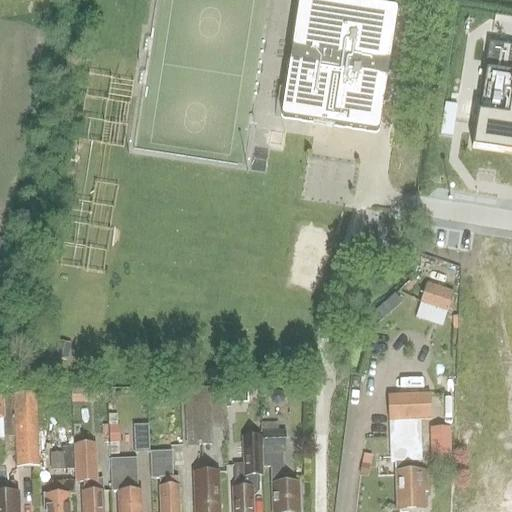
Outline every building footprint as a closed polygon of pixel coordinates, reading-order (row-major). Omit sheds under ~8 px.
[(299,0),(281,115),(281,117),(282,118),(283,119),(285,120),(374,134),(376,134),(377,133),(378,131),(379,130),(397,14),(397,13),(396,11),(395,10),(394,10),(331,0),(299,0)] [(511,47),(489,43),(472,149),(504,154),(505,150),(511,150),(511,47)] [(453,131),(457,106),(446,104),(441,136),(452,138),(453,131)] [(511,272),(483,276),(486,301),(510,298),(511,310),(511,309),(511,272)] [(428,284),(416,320),(443,329),(455,293),(428,284)] [(403,304),(395,296),(370,318),(377,326),(403,304)] [(478,422),(482,459),(511,456),(511,325),(498,327),(501,356),(471,359),(472,370),(492,368),(497,420),(478,422)] [(72,345),(59,342),(55,357),(67,361),(72,345)] [(249,407),(248,385),(230,386),(231,408),(249,407)] [(106,389),(71,390),(72,403),(107,402),(106,389)] [(186,392),(188,447),(212,446),(211,430),(218,429),(217,391),(186,392)] [(271,398),(273,403),(278,405),(283,402),(284,397),(282,392),(277,391),(272,393),(271,398)] [(159,400),(162,403),(167,403),(170,399),(170,395),(166,392),(162,392),(159,395),(159,400)] [(16,470),(38,469),(35,396),(0,397),(0,420),(3,421),(4,440),(15,440),(16,470)] [(423,462),(421,422),(431,422),(430,397),(389,398),(391,464),(395,464),(396,511),(419,511),(425,511),(425,494),(428,494),(428,474),(416,474),(415,463),(423,462)] [(120,443),(119,426),(109,427),(110,443),(120,443)] [(135,457),(149,456),(148,428),(134,429),(135,457)] [(451,428),(431,428),(432,461),(452,461),(451,428)] [(282,486),(281,464),(281,451),(285,451),(284,435),(262,437),(263,452),(263,471),(270,471),(271,500),(274,500),(274,511),(297,511),(297,500),(301,500),(301,488),(297,488),(297,485),(282,486)] [(259,492),(258,479),(262,479),(261,439),(246,439),(244,466),(233,466),(234,490),(233,490),(233,511),(252,511),(252,500),(259,492)] [(96,495),(94,462),(94,447),(73,448),(74,471),(75,470),(76,483),(74,484),(74,485),(83,484),(84,494),(83,494),(84,511),(101,511),(102,506),(104,504),(103,494),(96,495)] [(74,471),(73,448),(62,449),(62,455),(51,455),(51,472),(63,472),(63,471),(74,471)] [(179,511),(178,479),(173,479),(172,454),(151,454),(152,481),(160,481),(160,489),(160,511),(179,511)] [(141,492),(136,492),(135,461),(111,462),(112,493),(117,493),(118,511),(120,511),(139,511),(140,510),(142,510),(141,492)] [(362,463),(360,473),(368,475),(370,464),(362,463)] [(195,511),(219,511),(218,474),(194,474),(195,511)] [(0,511),(18,511),(18,496),(16,496),(15,484),(7,484),(6,482),(0,481),(0,511)] [(68,511),(68,497),(75,497),(74,485),(74,484),(51,484),(51,497),(43,497),(43,511),(68,511)]
